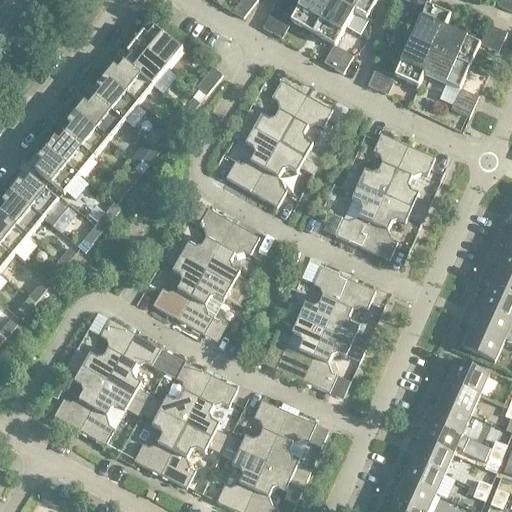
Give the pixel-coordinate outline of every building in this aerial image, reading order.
[(255,0),(244,0),(233,14),(244,21),(258,2),(255,0)] [(329,0),(304,0),(291,23),(312,36),(311,39),(332,2),(329,0)] [(333,0),(332,2),(354,15),(369,24),(370,23),(367,21),(378,0),(333,0)] [(500,0),(497,7),(511,13),(511,3),(505,0),(500,0)] [(354,15),(332,2),(311,39),(312,39),(313,36),(335,49),(354,15)] [(427,7),(411,43),(434,53),(444,30),(445,30),(452,15),(451,14),(450,17),(427,7)] [(281,18),(273,13),(263,30),(271,35),(281,18)] [(484,36),(503,44),(507,35),(489,27),(484,36)] [(144,34),(135,44),(168,71),(183,52),(155,29),(146,39),(143,36),(145,34),(144,34)] [(444,30),(434,53),(473,71),(473,70),(470,69),(480,46),(445,30),(444,30)] [(434,53),(411,43),(395,79),(418,89),(416,92),(417,92),(425,77),(424,77),(434,53)] [(168,71),(135,44),(127,54),(128,55),(129,53),(133,56),(125,65),(122,63),(153,89),(168,71)] [(473,71),(434,53),(424,77),(425,77),(446,87),(439,101),(453,107),(451,112),(469,120),(473,111),(455,103),(460,93),(470,70),(473,71)] [(345,54),(334,72),(343,77),(353,59),(345,54)] [(153,89),(122,63),(122,64),(124,66),(117,75),(114,72),(115,70),(114,69),(106,80),(138,107),(153,89)] [(223,78),(213,70),(196,90),(206,98),(223,78)] [(385,74),(376,70),(368,88),(377,93),(385,74)] [(138,107),(106,80),(97,90),(98,91),(100,89),(103,92),(96,101),(93,98),(93,99),(124,124),(138,107)] [(258,124),(246,117),(241,125),(279,147),(307,98),(281,84),(272,101),(278,104),(280,113),(275,121),(270,123),(262,118),(258,124)] [(333,113),(307,98),(279,147),(318,169),(322,160),(310,153),(313,147),(305,143),(304,137),(308,129),(317,127),(323,130),(333,113)] [(124,124),(93,99),(92,99),(95,102),(87,111),(84,108),(86,106),(85,105),(76,116),(109,142),(124,124)] [(193,100),(183,113),(189,119),(200,106),(193,100)] [(189,119),(183,113),(172,126),(179,132),(189,119)] [(109,142),(76,116),(68,126),(69,127),(70,125),(74,127),(66,136),(63,134),(63,135),(94,160),(109,142)] [(279,147),(241,125),(236,133),(249,141),(246,146),(254,151),(255,157),(250,165),(242,167),(236,164),(226,181),(252,196),(279,147)] [(94,160),(63,135),(65,137),(58,146),(55,144),(56,142),(55,141),(47,151),(79,178),(94,160)] [(164,136),(153,149),(160,154),(171,141),(164,136)] [(362,179),(349,173),(345,182),(385,200),(408,149),(381,137),(374,154),(379,156),(383,166),(379,175),(373,177),(365,173),(362,179)] [(318,169),(279,147),(252,196),(277,210),(287,193),(281,190),(279,181),(283,173),(289,171),(297,176),(300,170),(313,177),(318,169)] [(160,154),(153,149),(142,162),(149,168),(160,154)] [(435,161),(408,149),(385,200),(426,218),(430,209),(416,203),(419,197),(411,193),(409,188),(413,179),(421,176),(427,178),(435,161)] [(79,178),(47,151),(38,162),(39,163),(41,161),(44,163),(36,173),(64,197),(79,178)] [(134,171),(123,184),(130,190),(141,177),(134,171)] [(11,194),(44,221),(53,229),(68,210),(31,179),(22,189),(19,187),(21,185),(20,184),(11,194)] [(385,200),(345,182),(341,190),(354,196),(352,203),(360,206),(362,212),(358,220),(350,224),(343,221),(336,239),(363,251),(385,200)] [(130,190),(123,184),(113,198),(120,203),(130,190)] [(44,221),(11,194),(3,205),(4,206),(5,204),(9,206),(1,215),(0,214),(0,215),(29,239),(44,221)] [(426,218),(385,200),(363,251),(390,263),(397,245),(391,242),(388,234),(392,225),(397,223),(406,227),(408,221),(422,227),(426,218)] [(186,252),(173,245),(168,253),(206,275),(234,226),(209,211),(199,228),(205,232),(207,241),(202,249),(197,250),(189,246),(186,252)] [(29,239),(0,215),(0,216),(0,245),(14,257),(29,239)] [(107,215),(96,228),(103,234),(113,220),(107,215)] [(260,241),(234,226),(206,275),(245,296),(251,285),(239,278),(240,275),(232,271),(231,265),(236,257),(244,254),(250,258),(260,241)] [(103,234),(96,228),(85,241),(92,247),(103,234)] [(0,274),(14,257),(0,245),(0,274)] [(69,250),(58,263),(65,269),(76,256),(69,250)] [(511,253),(507,251),(498,271),(511,276),(511,253)] [(206,275),(168,253),(163,261),(176,268),(173,274),(181,279),(182,284),(177,293),(169,295),(163,292),(153,309),(179,323),(206,275)] [(65,269),(58,263),(48,276),(55,282),(65,269)] [(290,306),(286,315),(326,333),(349,282),(321,270),(313,287),(320,290),(323,299),(319,308),(313,310),(305,306),(302,312),(290,306)] [(511,276),(498,271),(489,290),(511,300),(511,276)] [(245,296),(206,275),(179,323),(204,338),(205,337),(218,344),(227,328),(208,318),(206,309),(211,301),(216,299),(224,304),(225,301),(238,308),(245,296)] [(376,294),(349,282),(326,333),(366,351),(370,342),(357,336),(360,330),(351,327),(349,321),(353,312),(362,309),(368,312),(376,294)] [(40,286),(29,299),(36,305),(47,292),(40,286)] [(511,300),(489,290),(481,310),(511,323),(511,300)] [(36,305),(29,299),(18,312),(25,318),(36,305)] [(511,325),(511,323),(481,310),(472,330),(504,344),(511,325)] [(326,333),(286,315),(282,324),(295,330),(292,336),(300,340),(303,345),(299,354),(290,357),(271,348),(263,365),(276,371),(276,372),(303,384),(326,333)] [(10,322),(0,334),(0,335),(7,341),(17,328),(10,322)] [(89,359),(77,351),(70,363),(108,385),(136,337),(110,322),(101,339),(107,342),(109,351),(104,360),(98,361),(91,356),(89,359)] [(504,344),(472,330),(463,350),(495,365),(504,344)] [(366,351),(326,333),(303,384),(330,396),(338,378),(332,376),(328,367),(332,358),(338,356),(346,360),(347,357),(360,363),(366,351)] [(162,352),(136,337),(108,385),(146,408),(151,399),(138,392),(142,386),(134,381),(132,376),(137,368),(146,365),(152,369),(162,352)] [(108,385),(70,363),(65,372),(78,379),(74,385),(82,389),(84,395),(79,403),(70,405),(64,402),(54,419),(80,434),(108,385)] [(457,363),(448,384),(480,398),(489,377),(457,363)] [(212,378),(185,365),(176,382),(182,385),(185,394),(181,402),(175,404),(167,400),(164,406),(151,399),(146,408),(186,428),(212,378)] [(238,391),(212,378),(186,428),(226,448),(230,439),(217,433),(220,427),(212,423),(210,417),(214,409),(223,406),(229,409),(238,391)] [(480,398),(448,384),(439,403),(471,418),(480,398)] [(146,408),(108,385),(80,434),(105,449),(115,432),(109,428),(107,420),(112,411),(117,410),(125,414),(127,412),(140,420),(142,416),(146,408)] [(243,445),(230,439),(226,448),(266,466),(289,415),(262,403),(254,421),(260,424),(264,432),(260,441),(254,443),(246,439),(243,445)] [(471,418),(439,403),(430,423),(462,437),(471,418)] [(186,428),(146,408),(142,416),(155,423),(152,429),(160,433),(162,439),(158,447),(149,450),(143,447),(134,464),(161,478),(186,428)] [(316,427),(289,415),(266,466),(306,484),(310,475),(297,470),(300,463),(291,460),(289,454),(293,446),(302,442),(308,445),(316,427)] [(462,437),(430,423),(421,443),(453,457),(462,437)] [(226,448),(186,428),(161,478),(187,491),(196,474),(190,471),(187,462),(191,453),(197,452),(205,456),(208,450),(221,457),(226,448)] [(453,457),(421,443),(412,463),(444,477),(453,457)] [(495,443),(492,451),(504,456),(507,448),(495,443)] [(245,511),(266,466),(226,448),(221,457),(235,463),(233,469),(241,473),(243,478),(239,487),(231,490),(224,487),(216,505),(231,511),(245,511)] [(504,456),(492,451),(489,459),(501,464),(504,456)] [(444,477),(412,463),(404,482),(436,497),(444,477)] [(306,484),(266,466),(245,511),(278,511),(272,509),(269,500),(273,492),(278,490),(287,493),(289,487),(302,493),(306,484)] [(428,511),(436,497),(404,482),(395,502),(417,511),(428,511)] [(480,483),(476,491),(488,496),(491,488),(480,483)] [(488,496),(476,491),(473,499),(485,504),(488,496)] [(509,496),(497,491),(493,499),(505,504),(509,496)] [(505,504),(493,499),(490,507),(502,511),(505,504)] [(417,511),(395,502),(390,511),(417,511)]
